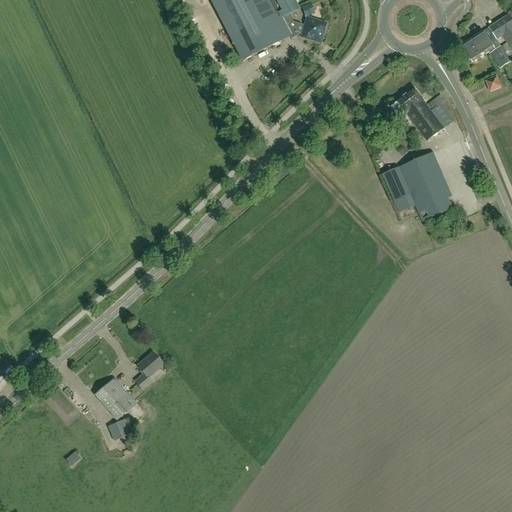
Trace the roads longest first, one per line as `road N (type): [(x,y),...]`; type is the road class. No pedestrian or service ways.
road 1 (tertiary): [(0,409),(166,263),(390,41)]
road 2 (tertiary): [(450,83),(511,223)]
